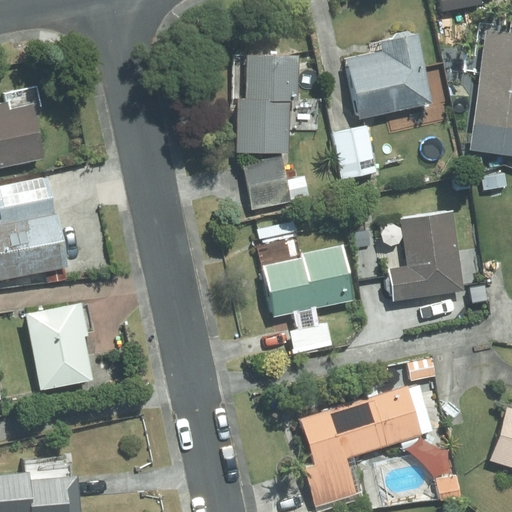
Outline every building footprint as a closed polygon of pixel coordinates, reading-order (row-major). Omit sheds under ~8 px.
[(511,129),(511,25),(478,23),(474,68),(480,68),(474,127),(511,129)] [(381,49),(343,57),(356,117),(430,101),(414,29),(378,37),(381,49)] [(303,53),(246,51),(245,94),(240,94),(238,148),(288,150),(290,88),(302,88),(303,53)] [(5,99),(0,100),(0,167),(49,156),(37,105),(44,104),(39,83),(3,91),(5,99)] [(367,124),(333,131),(343,179),(377,172),(367,124)] [(285,154),(244,162),(253,209),(294,201),(285,154)] [(48,172),(0,183),(0,277),(74,260),(61,205),(56,206),(48,172)] [(464,288),(455,206),(400,212),(402,228),(380,230),(385,275),(392,274),(395,296),(464,288)] [(274,315),(296,309),(300,325),(289,328),(294,348),(334,338),(329,315),(320,318),(316,304),(359,293),(346,242),(261,263),(274,315)] [(94,379),(85,331),(89,331),(82,297),(69,300),(27,308),(42,389),(94,379)] [(349,310),(336,326),(354,339),(366,323),(349,310)] [(434,353),(406,360),(411,380),(438,373),(434,353)] [(420,381),(303,415),(316,460),(303,464),(317,511),(366,497),(353,452),(434,429),(420,381)] [(511,403),(509,402),(492,459),(511,465),(511,403)] [(26,467),(0,469),(0,511),(85,511),(81,468),(71,469),(70,453),(25,457),(26,467)] [(459,471),(435,475),(439,500),(463,497),(459,471)]
